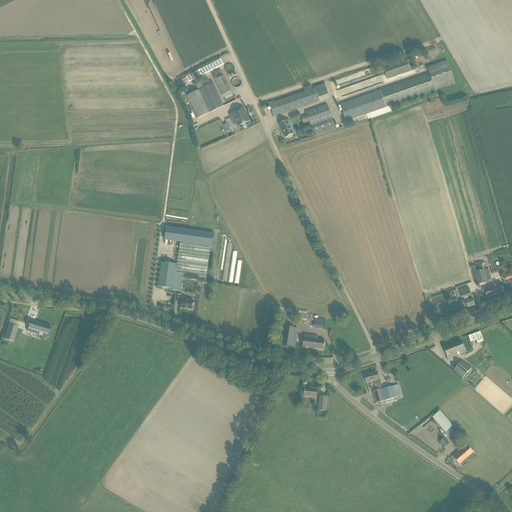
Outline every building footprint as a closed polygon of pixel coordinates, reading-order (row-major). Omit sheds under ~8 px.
[(221,59),(185,77),(188,83),(223,64),(221,59)] [(410,59),(384,68),(388,80),(414,71),(410,59)] [(340,105),(345,122),(455,84),(447,61),(427,68),(429,74),(340,105)] [(235,70),(235,69),(234,68),(234,67),(234,66),(233,66),(232,65),(231,65),(229,65),(228,65),(227,66),(226,66),(225,68),(225,69),(225,70),(225,71),(226,72),(227,73),(228,73),(229,74),(230,74),(232,73),(233,73),(233,72),(234,72),(234,71),(235,70)] [(216,72),(212,74),(222,95),(231,91),(221,70),(216,72)] [(198,91),(187,96),(197,119),(211,112),(224,106),(213,84),(212,82),(210,83),(208,79),(200,82),(200,83),(196,85),(198,91)] [(273,116),(319,101),(315,88),(269,104),(273,116)] [(306,112),(315,137),(336,129),(327,104),(306,112)] [(244,108),(229,115),(234,125),(237,124),(238,127),(250,121),(244,108)] [(288,120),(279,124),(286,138),(288,137),(288,138),(292,136),(291,136),(295,134),(288,120)] [(180,243),(177,269),(176,269),(176,264),(161,262),(158,287),(169,289),(169,290),(180,292),(182,276),(206,279),(210,247),(180,243)] [(511,263),(491,269),(492,274),(511,268),(511,263)] [(483,270),(482,264),(473,267),(477,284),(489,281),(489,280),(491,279),(489,269),(483,270)] [(484,291),(485,293),(487,298),(504,292),(503,287),(501,282),(488,286),(489,289),(484,291)] [(459,291),(460,294),(462,299),(464,298),(467,308),(475,305),(473,300),(468,287),(459,291)] [(178,295),(177,302),(181,303),(180,308),(185,309),(188,309),(192,310),(193,301),(186,300),(186,298),(182,297),(182,295),(178,295)] [(306,321),(306,318),(307,315),(296,313),(295,320),(306,321)] [(323,329),(324,320),(315,319),(314,328),(323,329)] [(47,338),(49,332),(51,327),(41,324),(31,321),(29,325),(27,332),(43,337),(47,338)] [(295,348),(297,332),(297,329),(291,328),(292,325),(285,324),(285,327),(284,327),(281,346),(295,348)] [(8,325),(4,339),(13,342),(18,328),(8,325)] [(324,341),(317,340),(318,337),(304,335),(302,347),(323,350),(324,341)] [(466,352),(463,346),(461,342),(444,349),(445,353),(448,359),(466,352)] [(471,368),(472,367),(468,364),(467,365),(462,361),(454,370),(462,378),(471,369),(471,368)] [(373,392),(376,403),(402,396),(398,385),(381,390),(376,372),(369,374),(370,375),(364,376),(366,383),(374,381),(376,391),(373,392)] [(312,389),(305,388),(304,396),(316,398),(317,388),(312,388),(312,389)] [(318,410),(326,411),(328,397),(319,396),(318,410)] [(434,418),(446,432),(453,426),(441,412),(434,418)] [(466,438),(471,444),(482,434),(477,429),(466,438)] [(440,442),(445,448),(450,444),(444,438),(440,442)] [(452,456),(459,464),(473,452),(466,444),(462,447),(464,449),(456,457),(454,455),(452,456)]
